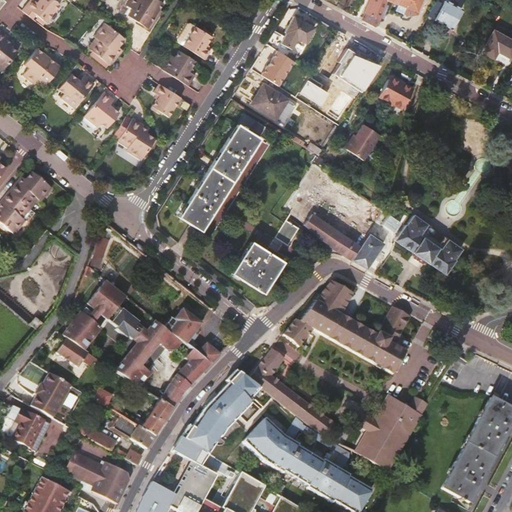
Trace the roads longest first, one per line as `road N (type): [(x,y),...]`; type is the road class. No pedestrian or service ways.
road 1 (residential): [(257,331),(322,267),(334,266),(478,340)]
road 2 (residential): [(7,7),(113,84),(140,65),(206,105)]
road 3 (residential): [(511,115),(300,0)]
road 4 (residential): [(257,331),(172,422),(123,511)]
road 5 (residential): [(0,387),(59,315),(84,253),(86,192)]
road 6 (residential): [(124,225),(257,331)]
road 7 (residential): [(206,105),(124,225)]
road 8 (residential): [(275,0),(206,105)]
